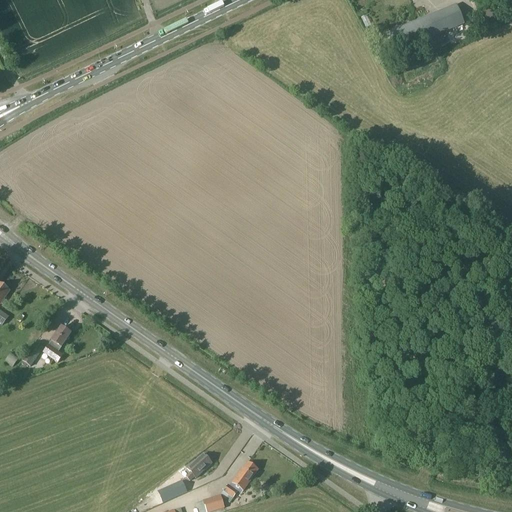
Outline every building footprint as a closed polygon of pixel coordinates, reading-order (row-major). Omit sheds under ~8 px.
[(411,27),(410,25),(391,33),(399,52),(463,25),(456,8),(411,27)] [(0,304),(0,305),(9,292),(0,285),(0,324),(2,327),(9,317),(0,311),(0,304)] [(63,356),(58,353),(70,335),(61,328),(51,342),(48,346),(48,345),(42,354),(57,364),(63,356)] [(44,348),(35,342),(22,362),(30,368),(44,348)] [(190,474),(186,478),(189,482),(194,478),(195,479),(211,464),(203,455),(186,470),(190,474)] [(228,485),(221,495),(229,504),(237,492),(241,495),(243,491),(257,471),(247,463),(243,469),(242,469),(232,483),(231,483),(229,486),(228,485)] [(187,494),(182,482),(157,493),(162,504),(187,494)] [(220,496),(214,498),(195,504),(197,511),(215,511),(224,509),(220,496)] [(135,500),(131,509),(136,511),(143,511),(146,507),(135,500)]
